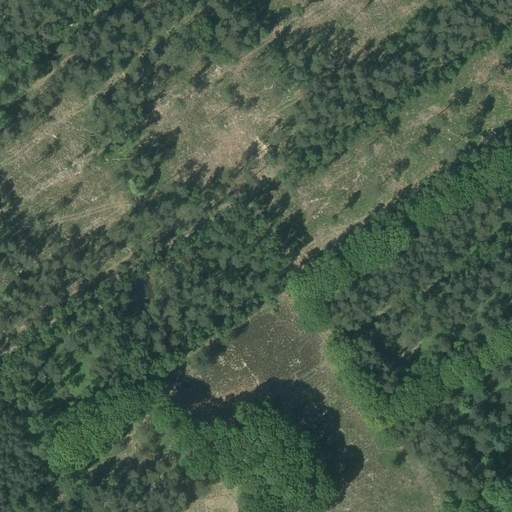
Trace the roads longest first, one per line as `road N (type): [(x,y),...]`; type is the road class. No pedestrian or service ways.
road 1 (track): [(0,361),(511,14)]
road 2 (track): [(443,511),(220,208)]
road 3 (track): [(101,0),(0,66)]
